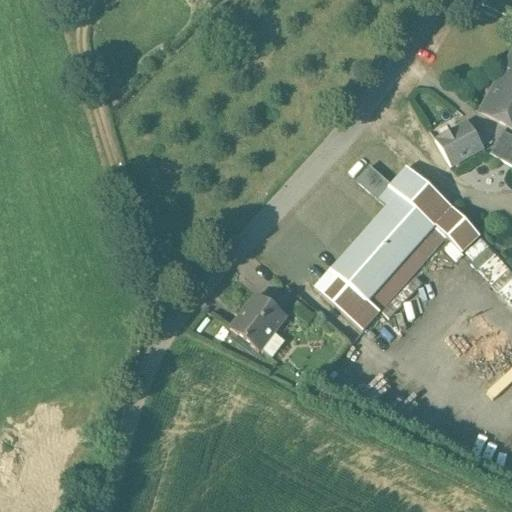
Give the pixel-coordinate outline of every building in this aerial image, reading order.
[(511,56),(480,115),(511,132),(511,56)] [(467,125),(435,143),(450,170),(483,151),(467,125)] [(511,139),(503,134),(489,157),(511,169),(511,139)] [(390,188),(369,169),(356,183),(386,210),(397,197),(388,189),(390,188)] [(386,210),(314,292),(350,324),(434,229),(451,210),(405,170),(390,188),(388,189),(397,197),(398,198),(386,210)] [(478,239),(451,210),(434,229),(446,239),(445,240),(461,256),(478,239)] [(434,229),(350,324),(362,334),(445,240),(446,239),(434,229)] [(286,321),(256,298),(229,334),(259,356),(286,321)] [(314,318),(297,304),(290,313),(307,327),(314,318)]
